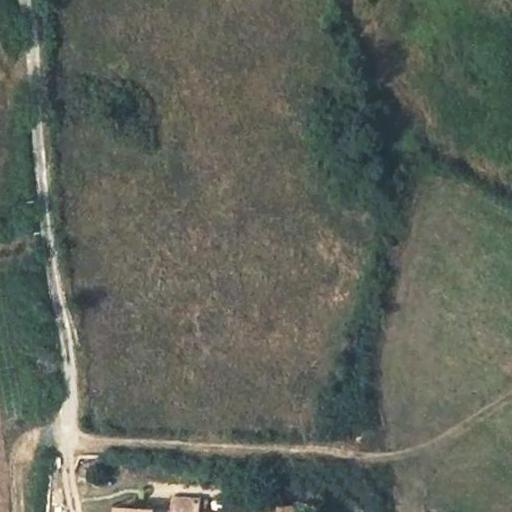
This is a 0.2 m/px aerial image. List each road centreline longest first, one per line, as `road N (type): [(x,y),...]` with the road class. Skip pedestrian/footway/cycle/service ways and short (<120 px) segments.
road 1 (residential): [(23,0),(46,242),(70,355),(68,468)]
road 2 (track): [(68,436),(387,456),(511,386)]
